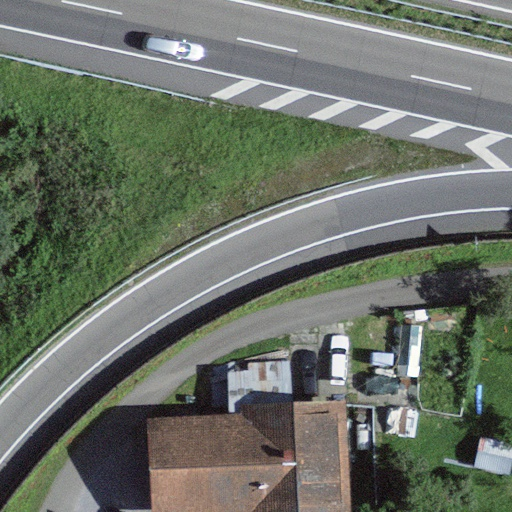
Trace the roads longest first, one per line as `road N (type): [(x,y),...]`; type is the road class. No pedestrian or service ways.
road 1 (motorway): [(0,433),(110,329),(255,245),(393,202),(511,189)]
road 2 (motorway): [(55,0),(511,98)]
